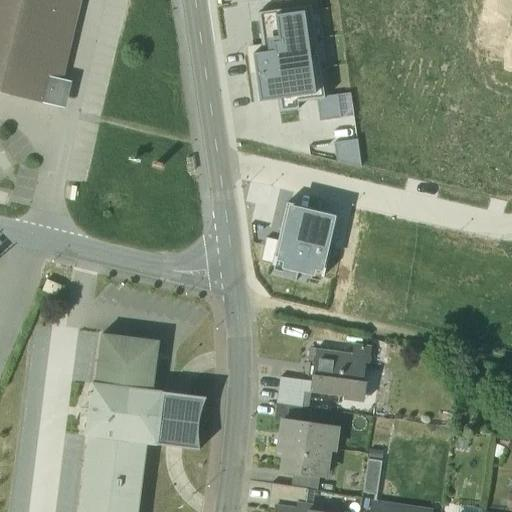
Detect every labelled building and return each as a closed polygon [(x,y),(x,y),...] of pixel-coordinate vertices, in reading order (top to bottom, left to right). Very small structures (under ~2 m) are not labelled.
[(0,0),(0,94),(26,100),(26,101),(27,101),(28,101),(53,107),(59,83),(60,81),(59,81),(65,59),(65,57),(70,35),(71,35),(71,33),(78,0),(0,0)] [(283,0),(285,11),(309,7),(310,12),(317,11),(315,0),(283,0)] [(251,56),(257,103),(275,101),(277,114),(297,111),(296,104),(315,101),(322,100),(322,98),(314,99),(310,76),(318,75),(310,12),(309,7),(285,11),(256,15),(261,54),(251,56)] [(349,94),(322,98),(322,100),(315,101),(318,122),(352,117),(349,94)] [(355,140),(333,143),(335,162),(359,168),(355,140)] [(337,208),(275,193),(258,267),(320,281),(337,208)] [(60,287),(45,281),(41,292),(55,298),(60,287)] [(156,342),(100,335),(93,384),(150,392),(156,342)] [(349,354),(313,349),(311,362),(309,362),(307,376),(309,377),(307,392),(337,396),(338,390),(358,393),(362,363),(366,363),(369,347),(351,345),(349,354)] [(302,381),(276,378),(273,403),(299,407),(302,381)] [(156,446),(163,393),(150,392),(93,384),(90,384),(83,437),(86,437),(76,511),(135,511),(144,444),(156,446)] [(163,393),(156,446),(173,448),(187,450),(197,451),(196,436),(196,428),(195,428),(196,420),(197,420),(198,413),(201,405),(204,398),(193,397),(180,395),(163,393)] [(299,407),(273,403),(270,420),(278,421),(279,420),(297,422),(299,407)] [(297,422),(279,420),(278,421),(274,452),(281,452),(278,470),(291,472),(318,476),(321,448),(332,450),(334,428),(297,422)] [(380,460),(366,458),(361,492),(375,494),(380,460)] [(318,476),(291,472),(289,486),(301,488),(315,490),(318,476)] [(289,486),(270,484),(267,508),(278,509),(279,507),(295,509),(296,504),(296,503),(299,504),(301,488),(289,486)]
